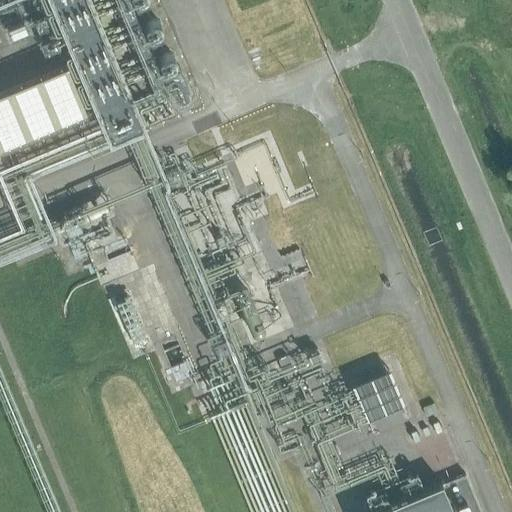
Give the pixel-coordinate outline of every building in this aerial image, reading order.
[(67,65),(0,93),(0,149),(87,113),(67,65)] [(304,247),(284,253),(292,277),(312,271),(304,247)] [(283,375),(293,371),(286,355),(277,360),(283,375)] [(363,380),(376,416),(413,402),(400,366),(363,380)] [(480,511),(464,472),(367,511),(480,511)]
